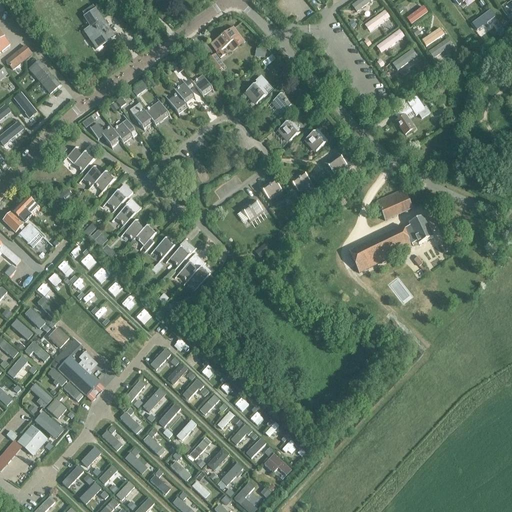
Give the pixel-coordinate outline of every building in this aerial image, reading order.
[(357,14),(375,0),(374,0),(360,0),(352,7),(357,14)] [(106,40),(108,42),(113,39),(92,7),(83,13),(85,18),(84,19),(90,28),(84,33),(94,48),(106,40)] [(411,26),(428,13),(423,7),(406,20),(411,26)] [(386,10),(364,27),(368,33),(377,26),(379,28),(383,25),(392,18),(386,10)] [(476,31),(493,19),(488,13),(472,25),(476,31)] [(216,43),(211,47),(222,60),(244,44),(233,30),(216,42),(216,43)] [(426,48),(444,36),(439,30),(422,42),(426,48)] [(0,54),(10,46),(0,33),(0,54)] [(397,34),(379,46),(383,52),(393,45),(395,47),(398,45),(397,43),(401,40),(397,34)] [(434,60),(452,47),(447,40),(429,53),(434,60)] [(6,63),(13,71),(32,56),(25,48),(6,63)] [(397,72),(416,59),(411,52),(392,65),(397,72)] [(208,61),(217,73),(224,68),(215,55),(208,61)] [(29,71),(50,95),(60,87),(39,63),(29,71)] [(192,85),(202,97),(212,90),(202,77),(192,85)] [(245,94),(255,106),(266,95),(262,90),(266,86),(259,79),(255,82),(256,84),(245,94)] [(175,92),(177,95),(184,105),(193,98),(184,86),(175,92)] [(271,103),(282,115),(294,105),(283,93),(271,103)] [(187,108),(184,105),(177,95),(167,102),(177,116),(187,108)] [(426,108),(423,110),(416,98),(393,113),(396,119),(398,118),(400,121),(396,123),(404,136),(412,131),(404,118),(413,112),(416,117),(418,115),(422,120),(430,115),(426,108)] [(154,107),(145,114),(152,123),(154,126),(154,127),(164,120),(168,116),(159,104),(154,107)] [(154,126),(145,114),(139,106),(129,113),(144,133),(154,126)] [(113,132),(120,142),(123,145),(132,138),(130,135),(134,132),(126,122),(113,132)] [(278,132),(288,143),(299,133),(289,122),(278,132)] [(90,129),(90,130),(99,141),(99,140),(103,138),(111,149),(120,142),(113,132),(110,129),(104,133),(98,125),(91,130),(90,129)] [(305,141),(315,153),(326,143),(316,131),(305,141)] [(76,150),(67,159),(74,166),(82,174),(93,162),(85,154),(83,157),(76,150)] [(324,164),(333,176),(346,166),(337,154),(324,164)] [(91,188),(94,185),(102,177),(94,169),(83,180),(91,188)] [(288,182),(297,194),(310,184),(301,172),(288,182)] [(102,177),(94,185),(103,194),(114,182),(105,174),(102,177)] [(259,189),(268,201),(281,192),(271,179),(259,189)] [(118,193),(107,204),(115,212),(132,195),(124,186),(118,193)] [(377,204),(386,222),(413,210),(404,192),(377,204)] [(20,205),(32,217),(39,210),(34,206),(35,205),(27,198),(20,205)] [(240,210),(249,222),(262,212),(253,200),(240,210)] [(126,208),(116,219),(124,227),(135,216),(140,211),(132,202),(130,201),(124,207),(126,208)] [(23,226),(32,217),(20,205),(12,213),(18,218),(17,220),(23,226)] [(15,234),(23,226),(17,220),(18,218),(12,213),(3,222),(15,234)] [(417,244),(418,247),(432,240),(422,219),(408,225),(409,227),(404,230),(411,245),(414,243),(415,245),(417,244)] [(136,239),(144,231),(136,222),(124,234),(133,242),(136,239)] [(19,236),(32,249),(43,238),(29,225),(19,236)] [(147,228),(144,231),(136,239),(144,247),(143,249),(146,252),(154,244),(151,240),(156,236),(147,228)] [(348,254),(358,275),(412,250),(402,229),(348,254)] [(155,251),(163,259),(175,248),(166,240),(155,251)] [(181,248),(170,260),(178,269),(190,257),(195,252),(185,242),(180,247),(181,248)] [(255,253),(260,260),(271,250),(266,244),(255,253)] [(0,254),(9,262),(13,256),(0,245),(0,254)] [(427,276),(430,274),(418,258),(414,261),(419,268),(420,267),(427,276)] [(57,269),(68,280),(71,276),(65,271),(68,268),(64,264),(61,267),(60,266),(57,269)] [(190,280),(198,272),(190,264),(179,275),(187,283),(190,280)] [(202,269),(198,272),(190,280),(199,288),(210,277),(202,269)] [(57,315),(42,300),(37,305),(52,320),(57,315)] [(45,326),(29,311),(25,315),(35,324),(33,326),(35,328),(37,326),(41,330),(45,326)] [(33,336),(20,324),(15,329),(28,341),(33,336)] [(57,329),(45,342),(48,347),(54,351),(66,338),(67,339),(70,336),(59,325),(56,328),(57,329)] [(70,392),(75,387),(87,398),(87,399),(92,404),(105,390),(99,385),(89,376),(99,364),(88,354),(86,356),(83,354),(81,356),(83,358),(77,365),(71,360),(82,348),(74,341),(55,362),(61,367),(54,374),(55,375),(59,379),(62,376),(71,384),(67,389),(70,392)] [(33,344),(25,353),(30,358),(33,354),(45,364),(50,358),(33,344)] [(166,352),(152,367),(157,372),(171,357),(166,352)] [(22,359),(8,376),(13,380),(28,363),(22,359)] [(181,366),(167,381),(174,387),(187,372),(181,366)] [(57,381),(59,379),(55,375),(44,385),(49,389),(54,384),(56,385),(58,383),(57,381)] [(6,378),(0,384),(0,393),(6,387),(16,396),(21,391),(6,378)] [(197,381),(183,397),(188,402),(202,386),(197,381)] [(139,383),(125,400),(131,404),(145,387),(139,383)] [(52,401),(35,385),(30,391),(47,406),(52,401)] [(71,393),(70,392),(67,389),(67,388),(57,400),(61,404),(71,393)] [(159,392),(145,407),(151,412),(164,397),(159,392)] [(214,397),(200,412),(205,417),(219,402),(214,397)] [(6,399),(2,403),(8,409),(12,404),(6,399)] [(71,416),(54,402),(49,408),(66,422),(71,416)] [(35,417),(39,413),(33,407),(29,411),(35,417)] [(173,409),(160,422),(164,426),(177,413),(173,409)] [(45,412),(17,444),(33,458),(61,425),(45,412)] [(229,413),(217,427),(222,431),(234,417),(229,413)] [(129,417),(127,418),(124,415),(120,419),(133,431),(137,427),(129,419),(130,418),(129,417)] [(191,422),(176,439),(182,443),(196,427),(191,422)] [(275,424),(265,435),(268,438),(278,427),(275,424)] [(245,427),(231,442),(236,447),(250,431),(245,427)] [(7,437),(13,443),(16,439),(15,438),(16,437),(11,432),(7,437)] [(144,443),(156,454),(160,449),(152,442),(153,440),(152,439),(151,441),(148,438),(144,443)] [(206,440),(189,457),(195,462),(211,445),(206,440)] [(260,442),(248,453),(252,457),(264,446),(260,442)] [(291,442),(282,452),(285,455),(287,452),(290,455),(295,451),(291,448),(294,445),(291,442)] [(0,467),(2,470),(17,454),(9,447),(0,456),(0,467)] [(95,450),(80,466),(85,471),(86,470),(89,473),(95,467),(92,464),(100,455),(95,450)] [(207,467),(214,473),(229,457),(222,451),(207,467)] [(291,472),(274,456),(264,466),(273,475),(278,470),(286,477),(291,472)] [(128,461),(141,474),(145,469),(132,457),(128,461)] [(171,469),(186,483),(191,478),(176,463),(171,469)] [(237,466),(221,484),(227,489),(231,485),(232,486),(236,482),(234,481),(243,471),(237,466)] [(112,468),(99,481),(104,486),(117,473),(112,468)] [(96,480),(101,474),(96,470),(91,475),(96,480)] [(170,491),(155,477),(150,483),(166,496),(170,491)] [(82,493),(69,481),(64,485),(77,498),(82,493)] [(209,495),(197,483),(192,488),(205,500),(209,495)] [(129,484),(116,498),(121,503),(135,489),(129,484)] [(249,484),(234,501),(246,511),(255,511),(257,511),(245,500),(255,489),(249,484)] [(96,485),(80,501),(85,506),(101,490),(96,485)] [(178,508),(182,511),(189,511),(191,511),(183,504),(189,498),(183,492),(173,503),(173,504),(172,506),(177,510),(178,508)] [(50,498),(36,511),(46,511),(55,503),(50,498)] [(114,500),(102,511),(112,511),(119,506),(114,500)] [(149,500),(137,511),(148,511),(154,506),(149,500)]
